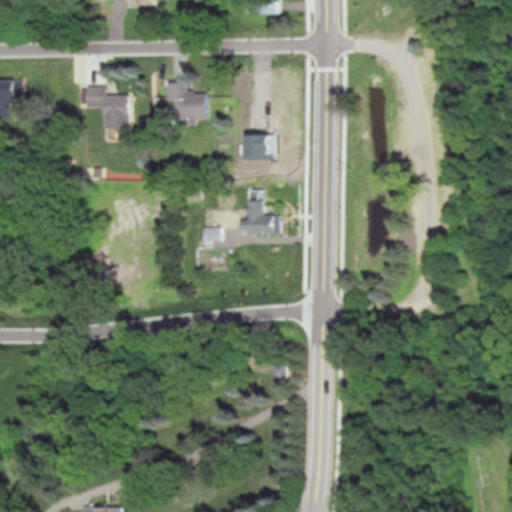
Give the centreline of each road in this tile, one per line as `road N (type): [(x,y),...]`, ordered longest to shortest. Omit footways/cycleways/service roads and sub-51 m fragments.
road 1 (secondary): [(331,0),(315,511)]
road 2 (residential): [(331,44),(0,49)]
road 3 (residential): [(0,335),(325,311)]
